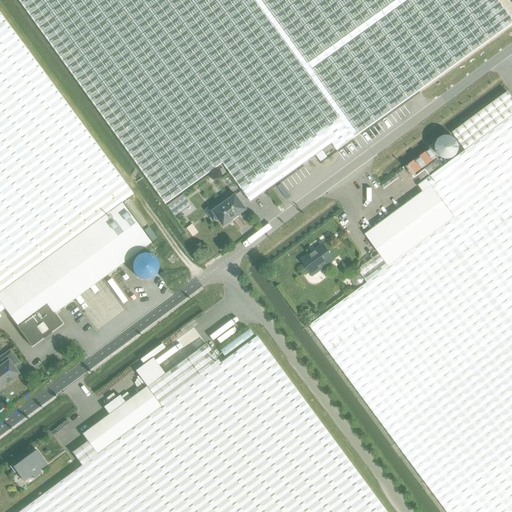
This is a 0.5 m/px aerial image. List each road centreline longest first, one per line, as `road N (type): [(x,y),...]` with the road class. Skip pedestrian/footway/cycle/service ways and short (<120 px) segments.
road 1 (unclassified): [(511,51),(219,265)]
road 2 (tertiary): [(219,265),(406,511)]
road 3 (tertiary): [(219,265),(0,429)]
